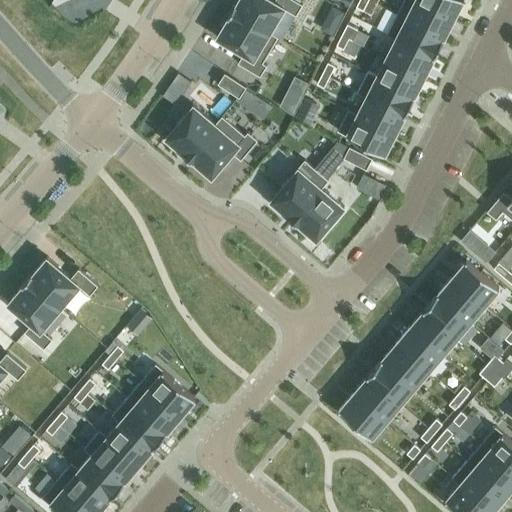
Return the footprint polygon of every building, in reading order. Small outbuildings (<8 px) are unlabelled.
[(235,4),(231,10),(277,37),(278,36),(270,31),(284,7),(296,14),(302,4),(296,0),(275,0),(274,0),(238,0),(236,4),(235,4)] [(359,0),(356,6),(363,10),(368,0),(359,0)] [(418,0),(403,0),(397,13),(444,37),(454,18),(418,0)] [(418,0),(454,18),(462,0),(418,0)] [(333,5),(329,12),(341,18),(345,11),(333,5)] [(228,17),(217,36),(244,52),(238,62),(260,75),(267,64),(263,62),(271,49),(277,37),(231,10),(228,16),(228,17)] [(397,13),(387,33),(395,38),(434,57),(444,37),(397,13)] [(348,23),(342,34),(349,37),(353,39),(358,29),(348,23)] [(342,34),(337,44),(344,48),(349,37),(342,34)] [(395,38),(386,56),(424,76),(434,57),(395,38)] [(386,56),(377,74),(415,94),(424,76),(386,56)] [(328,62),(323,72),(330,76),(335,65),(328,62)] [(368,70),(357,91),(366,96),(404,115),(415,94),(377,74),(368,70)] [(225,72),(218,83),(239,97),(246,86),(225,72)] [(323,72),(317,83),(324,87),(330,76),(323,72)] [(247,89),(239,101),(264,118),(272,105),(247,89)] [(281,105),(293,113),(301,97),(288,90),(281,105)] [(366,96),(357,113),(395,133),(404,115),(366,96)] [(305,98),(296,116),(301,119),(307,122),(316,104),(305,98)] [(194,104),(166,136),(183,151),(182,152),(188,157),(223,116),(222,115),(216,123),(194,104)] [(349,109),(338,130),(385,154),(395,133),(357,113),(349,109)] [(223,116),(188,157),(194,161),(212,175),(232,151),(241,159),(257,139),(248,131),(245,135),(223,116)] [(305,159),(271,199),(293,218),(328,178),(341,163),(344,157),(350,146),(337,140),(330,148),(333,150),(316,169),(305,159)] [(350,146),(344,157),(367,168),(372,157),(350,146)] [(366,173),(358,187),(381,200),(389,185),(366,173)] [(328,178),(293,218),(317,238),(345,206),(322,187),(329,179),(328,178)] [(504,191),(487,210),(496,218),(503,210),(511,218),(511,196),(511,197),(504,191)] [(483,241),(474,251),(486,261),(492,255),(495,251),(483,241)] [(98,284),(79,269),(72,277),(47,256),(32,272),(31,271),(26,278),(60,307),(79,284),(90,294),(98,284)] [(466,259),(451,277),(484,304),(499,287),(466,259)] [(499,261),(494,267),(503,275),(508,269),(499,261)] [(511,272),(508,269),(503,275),(511,282),(511,272)] [(451,277),(437,293),(470,321),(484,304),(451,277)] [(60,307),(26,278),(21,284),(22,285),(7,302),(33,323),(26,332),(44,348),(52,338),(41,329),(60,307)] [(437,293),(424,308),(457,336),(470,321),(437,293)] [(141,308),(128,324),(129,325),(138,333),(152,317),(141,308)] [(424,308),(409,326),(442,354),(457,336),(424,308)] [(409,326),(396,341),(429,368),(442,354),(409,326)] [(396,341),(382,357),(415,385),(429,368),(396,341)] [(118,345),(111,353),(116,358),(124,350),(118,345)] [(26,369),(8,353),(1,362),(0,360),(0,377),(8,368),(19,378),(26,369)] [(111,353),(103,363),(108,368),(116,358),(111,353)] [(495,354),(487,363),(493,368),(501,359),(495,354)] [(382,357),(368,374),(401,402),(415,385),(382,357)] [(501,359),(493,368),(502,376),(504,377),(511,367),(511,363),(506,358),(503,361),(501,359)] [(156,363),(141,380),(181,414),(196,397),(156,363)] [(487,363),(479,372),(485,377),(493,368),(487,363)] [(493,368),(485,377),(488,379),(494,385),(502,376),(493,368)] [(368,374),(355,390),(387,418),(401,402),(368,374)] [(90,378),(82,386),(88,391),(96,383),(90,378)] [(141,380),(127,396),(167,430),(181,414),(141,380)] [(464,385),(457,394),(463,399),(470,390),(464,385)] [(82,386),(75,396),(80,401),(88,391),(82,386)] [(355,390),(339,409),(372,436),(387,418),(355,390)] [(457,394),(449,403),(455,408),(463,399),(457,394)] [(127,396),(112,414),(120,420),(152,448),(167,430),(127,396)] [(62,410),(54,419),(60,424),(68,415),(62,410)] [(461,410),(453,420),(459,425),(467,415),(461,410)] [(436,418),(429,427),(435,432),(442,423),(436,418)] [(54,419),(47,428),(52,433),(60,424),(54,419)] [(120,420),(107,435),(140,463),(152,448),(120,420)] [(511,439),(495,426),(481,443),(511,469),(511,439)] [(429,427),(421,436),(427,441),(435,432),(429,427)] [(447,427),(439,436),(445,441),(453,432),(447,427)] [(100,428),(84,447),(91,453),(124,481),(140,463),(107,435),(100,428)] [(439,436),(432,445),(438,450),(445,441),(439,436)] [(34,443),(26,452),(32,457),(40,448),(34,443)] [(415,443),(407,452),(413,457),(421,448),(415,443)] [(511,469),(481,443),(467,459),(507,493),(511,487),(511,469)] [(1,447),(0,447),(0,465),(10,454),(1,447)] [(26,452),(18,461),(24,466),(32,457),(26,452)] [(91,453),(79,467),(112,495),(124,481),(91,453)] [(425,453),(418,462),(424,467),(431,458),(425,453)] [(467,459),(453,476),(493,510),(507,493),(467,459)] [(72,461),(57,478),(96,511),(97,511),(112,495),(79,467),(72,461)] [(460,483),(445,500),(459,511),(490,511),(493,510),(453,476),(452,476),(460,483)] [(96,511),(57,478),(42,496),(61,511),(96,511)] [(9,489),(0,481),(0,491),(4,495),(9,489)] [(15,494),(10,500),(19,508),(24,501),(15,494)] [(24,501),(19,508),(24,511),(30,511),(33,509),(24,501)]
